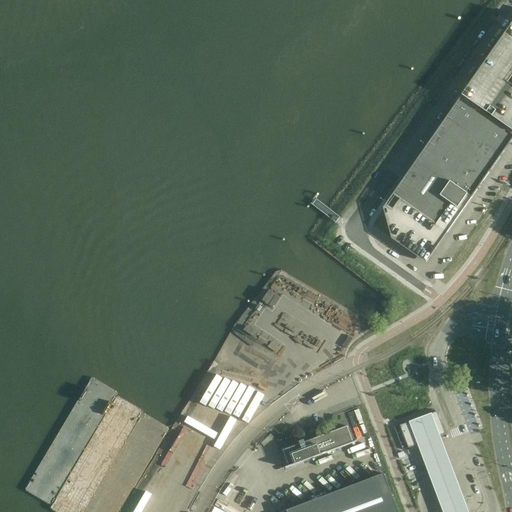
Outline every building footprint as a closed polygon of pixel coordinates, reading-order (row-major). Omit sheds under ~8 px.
[(511,24),(462,96),(511,131),(511,24)] [(393,195),(384,209),(392,239),(392,240),(426,263),(432,255),(447,233),(472,198),(471,198),(489,172),(489,173),(511,140),(511,134),(484,114),(478,109),(461,97),(460,98),(454,107),(393,195)] [(437,412),(400,426),(408,448),(418,445),(440,436),(446,434),(437,412)] [(347,427),(308,441),(309,443),(305,444),(304,440),(299,442),(301,446),(298,447),(298,445),(283,451),(289,467),(285,468),(286,469),(357,442),(356,441),(353,442),(347,427)] [(440,436),(418,445),(422,455),(442,509),(464,501),(444,447),(440,436)] [(398,511),(384,474),(287,511),(286,511),(398,511)] [(464,501),(442,509),(442,511),(468,511),(467,508),(464,501)]
